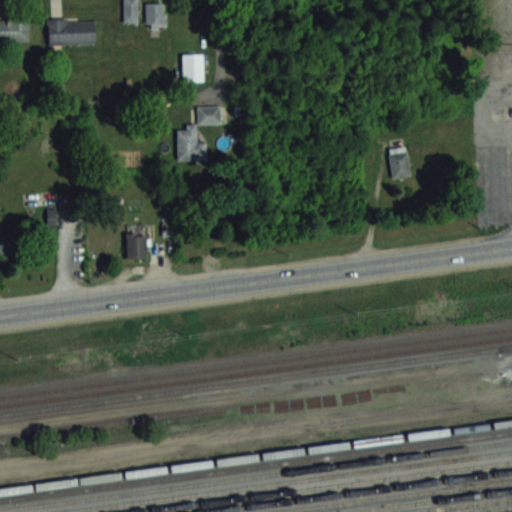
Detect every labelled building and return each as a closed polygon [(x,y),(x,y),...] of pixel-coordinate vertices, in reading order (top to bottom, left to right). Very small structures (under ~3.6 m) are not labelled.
[(123,0),(123,21),(138,21),(138,0),(123,0)] [(165,27),(165,1),(145,1),(145,27),(165,27)] [(0,39),(29,40),(29,18),(0,17),(0,39)] [(48,42),(94,42),(94,18),(48,18),(48,42)] [(203,81),(203,53),(183,53),(183,81),(203,81)] [(177,159),(205,159),(205,147),(197,147),(197,121),(177,121),(177,159)] [(410,175),(407,146),(389,148),(392,176),(410,175)] [(0,228),(0,250),(24,250),(24,229),(0,228)] [(127,234),(127,257),(146,257),(146,234),(127,234)]
